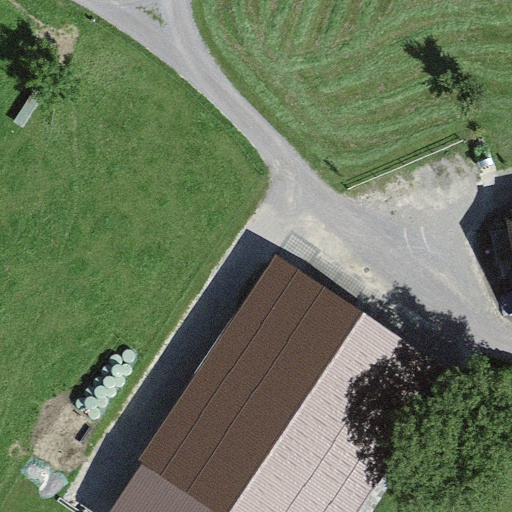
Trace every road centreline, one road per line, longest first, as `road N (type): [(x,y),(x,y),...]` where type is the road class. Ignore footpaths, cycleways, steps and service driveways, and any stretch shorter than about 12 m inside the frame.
road 1 (track): [(511,343),(341,217),(191,65),(157,13),(111,0)]
road 2 (track): [(511,189),(495,194),(439,289)]
